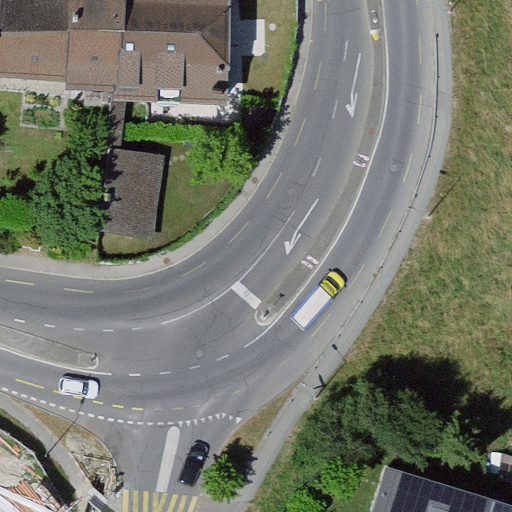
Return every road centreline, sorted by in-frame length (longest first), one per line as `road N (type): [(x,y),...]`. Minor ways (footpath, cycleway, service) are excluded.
road 1 (secondary): [(172,349),(253,306),(314,245),(337,208),(360,166),(380,90),(374,0)]
road 2 (secondary): [(172,349),(44,346),(0,334)]
road 3 (unclassified): [(165,511),(179,428),(172,349)]
